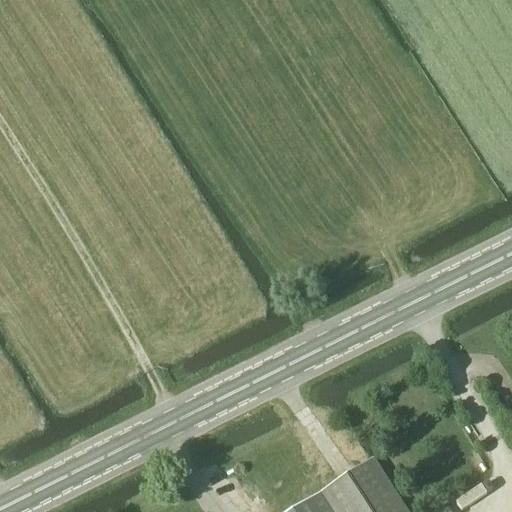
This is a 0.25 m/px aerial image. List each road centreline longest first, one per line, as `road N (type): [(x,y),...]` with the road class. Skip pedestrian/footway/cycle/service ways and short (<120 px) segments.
road 1 (secondary): [(0,510),(511,257)]
road 2 (track): [(0,135),(177,422)]
